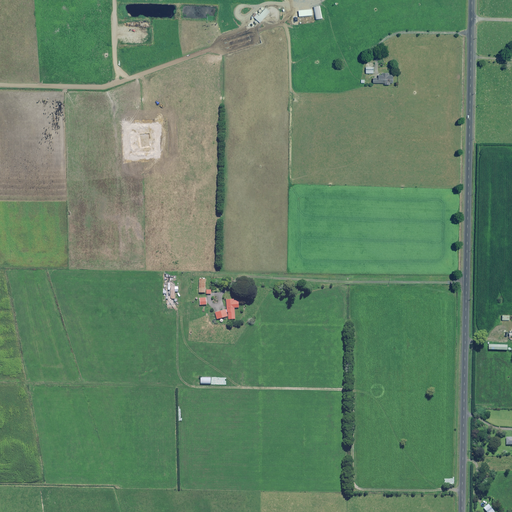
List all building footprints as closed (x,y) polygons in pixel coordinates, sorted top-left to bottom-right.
[(320,6),(314,7),(316,20),(322,19),(320,6)] [(314,13),(312,7),(300,9),(302,16),(310,14),(314,13)] [(270,12),(266,9),(264,11),(261,8),(256,13),(253,17),(260,23),(270,12)] [(389,73),(383,73),(383,75),(379,75),(379,79),(373,78),(373,83),(385,84),(384,85),(390,85),(390,83),(393,83),(393,75),(389,75),(389,73)] [(217,320),(219,319),(220,323),(224,322),(223,318),(228,316),(228,320),(235,319),(235,308),(239,308),(238,299),(226,299),(227,310),(215,313),(217,320)]
